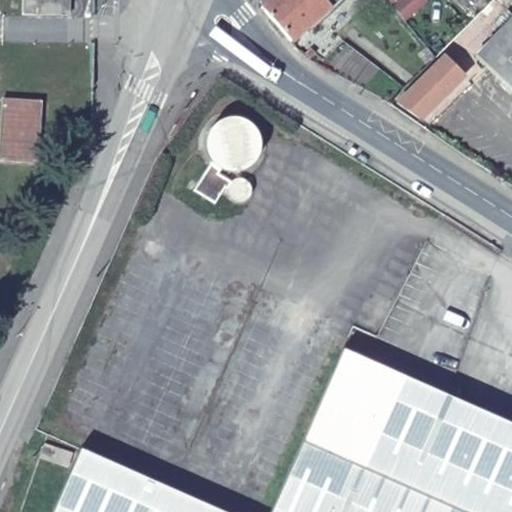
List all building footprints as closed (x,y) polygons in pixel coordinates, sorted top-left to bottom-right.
[(278,0),(259,18),(291,56),(294,53),(353,0),(278,0)] [(420,4),(397,25),(419,52),(442,30),(420,4)] [(511,27),(475,63),(511,100),(511,27)] [(457,82),(438,62),(390,107),(413,124),(457,82)] [(205,170),(188,198),(210,211),(227,183),(213,175),(205,170)] [(511,511),(511,427),(445,400),(346,357),(276,511),(206,511),(80,457),(55,511),(511,511)] [(39,456),(39,457),(34,471),(63,480),(68,466),(39,456)]
